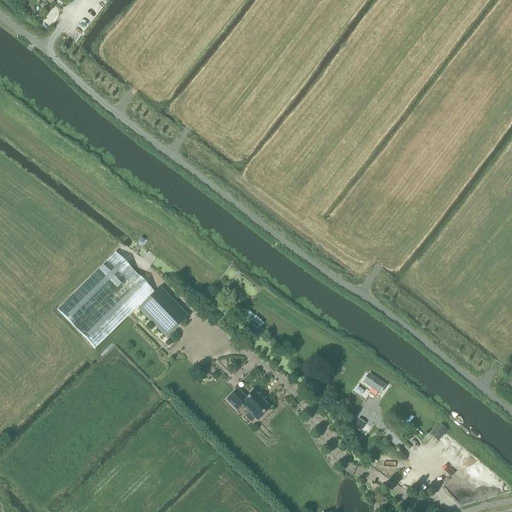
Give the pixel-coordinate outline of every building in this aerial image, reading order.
[(95,349),(154,292),(116,253),(57,310),(95,349)] [(167,338),(188,317),(160,288),(138,309),(167,338)] [(380,393),(384,387),(386,385),(370,374),(364,382),(380,393)] [(255,420),(257,421),(270,409),(254,392),(246,400),(238,391),(227,401),(237,411),(241,407),(248,414),(245,417),(251,424),(255,420)] [(365,425),(358,420),(354,426),(361,431),(365,425)] [(438,442),(448,430),(441,424),(431,436),(438,442)]
